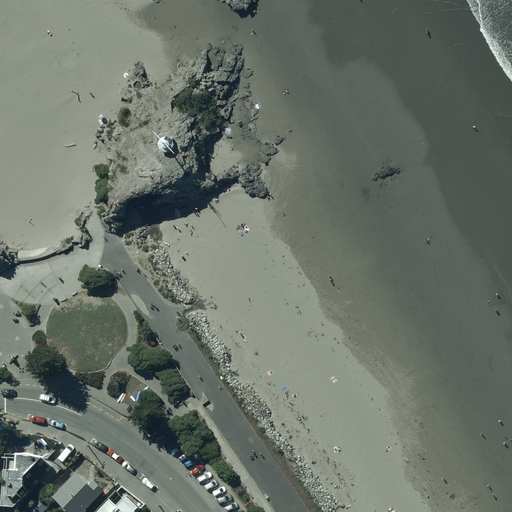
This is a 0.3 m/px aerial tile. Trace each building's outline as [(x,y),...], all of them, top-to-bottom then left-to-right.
[(162,137),(158,143),(161,149),(166,152),(172,150),(175,144),(173,138),(167,135),(162,137)] [(19,453),(6,452),(3,505),(14,506),(40,480),(49,488),(65,471),(64,471),(64,470),(63,470),(63,469),(62,468),(61,467),(60,466),(59,465),(58,464),(57,463),(56,463),(56,462),(55,462),(54,461),(53,461),(52,460),(51,460),(51,459),(50,459),(49,459),(49,458),(48,458),(47,458),(47,457),(46,457),(45,457),(45,454),(31,452),(31,451),(19,451),(19,453)] [(78,471),(54,495),(71,511),(85,511),(88,510),(87,508),(106,489),(96,479),(91,484),(78,471)] [(110,497),(95,511),(137,511),(142,507),(128,493),(117,504),(110,497)] [(40,496),(24,511),(43,511),(50,506),(40,496)]
